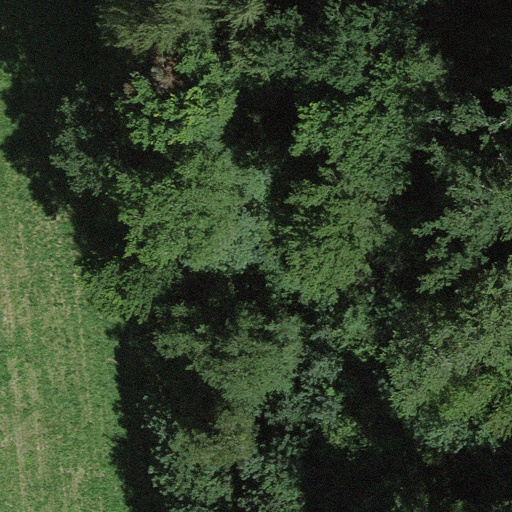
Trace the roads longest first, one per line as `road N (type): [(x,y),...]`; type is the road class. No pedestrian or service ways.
road 1 (track): [(316,511),(287,129),(297,0)]
road 2 (track): [(162,511),(143,312),(151,0)]
